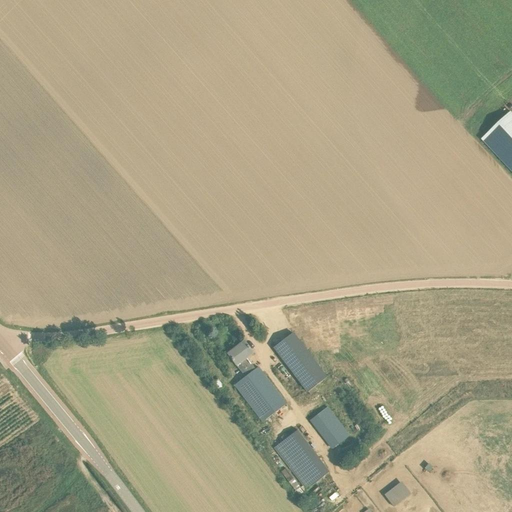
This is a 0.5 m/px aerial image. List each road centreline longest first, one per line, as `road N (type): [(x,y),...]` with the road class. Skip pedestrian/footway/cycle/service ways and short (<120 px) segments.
road 1 (unclassified): [(511,285),(373,287),(3,346)]
road 2 (tertiary): [(137,511),(3,346)]
